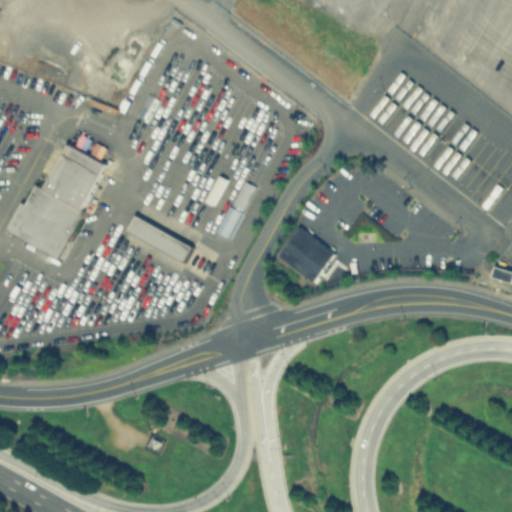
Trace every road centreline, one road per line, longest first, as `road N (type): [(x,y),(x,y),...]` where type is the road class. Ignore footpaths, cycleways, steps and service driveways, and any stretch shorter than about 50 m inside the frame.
road 1 (primary): [(241,406),(238,467),(211,496),(177,510),(96,501),(0,453)]
road 2 (primary): [(365,511),(364,449),(393,392),(442,357),(511,348)]
road 3 (secondary): [(315,319),(401,300),(511,315)]
road 4 (tertiary): [(0,394),(78,394),(187,361)]
road 5 (primary): [(270,470),(268,381),(315,319)]
road 6 (primary): [(270,470),(252,358),(241,343)]
